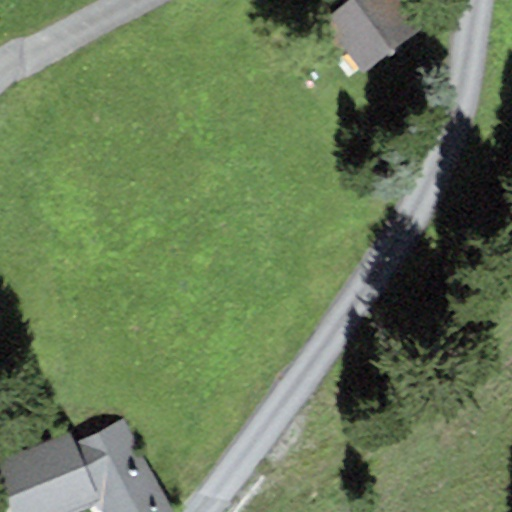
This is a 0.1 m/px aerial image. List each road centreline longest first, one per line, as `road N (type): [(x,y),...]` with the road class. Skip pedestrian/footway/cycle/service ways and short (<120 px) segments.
road 1 (unclassified): [(475,0),(440,135),(328,327),(182,511)]
road 2 (track): [(0,59),(111,0)]
